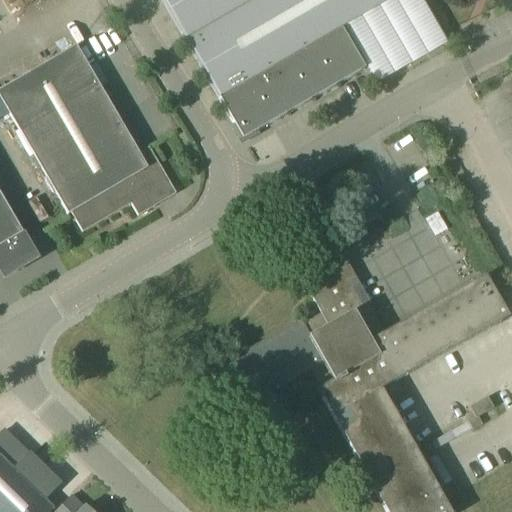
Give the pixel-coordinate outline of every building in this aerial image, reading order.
[(305,49),(311,45),(389,0),(161,0),(218,99),(229,93),(234,90),(305,49)] [(364,70),(341,31),(313,47),(311,45),(305,49),(306,51),(235,92),(234,90),(229,93),(230,95),(219,101),(242,140),(364,70)] [(0,90),(0,93),(70,214),(82,233),(130,205),(137,217),(153,207),(167,199),(169,195),(171,192),(170,187),(168,184),(169,183),(148,148),(138,154),(75,46),(0,90)] [(16,272),(23,267),(25,267),(25,266),(36,260),(20,232),(0,197),(0,273),(3,279),(15,272),(15,273),(16,272)] [(300,321),(245,352),(267,391),(263,393),(265,396),(313,369),(322,387),(319,389),(385,511),(448,511),(381,390),(508,319),(484,277),(382,334),(366,306),(370,304),(340,251),(298,275),(320,315),(302,324),(300,321)] [(486,398),(469,408),(474,417),(467,422),(472,431),(481,425),(477,418),(493,409),(486,398)] [(0,511),(48,511),(53,508),(44,499),(59,483),(41,465),(40,466),(31,457),(32,456),(29,453),(28,454),(3,429),(0,432),(0,511)] [(88,511),(84,507),(82,509),(70,497),(55,511),(88,511)]
